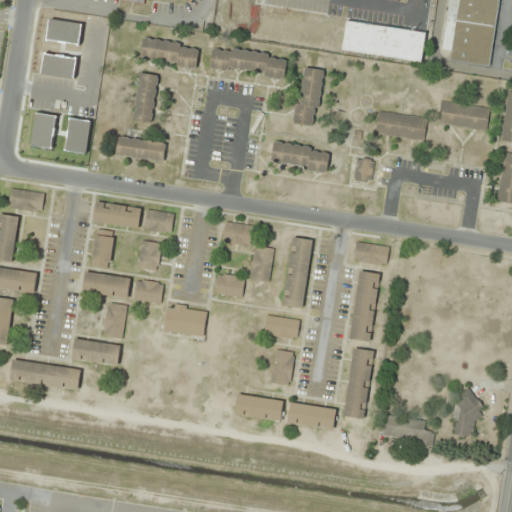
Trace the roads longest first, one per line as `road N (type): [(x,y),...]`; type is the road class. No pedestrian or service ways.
road 1 (residential): [(6,165),(511,245)]
road 2 (residential): [(6,165),(30,0)]
